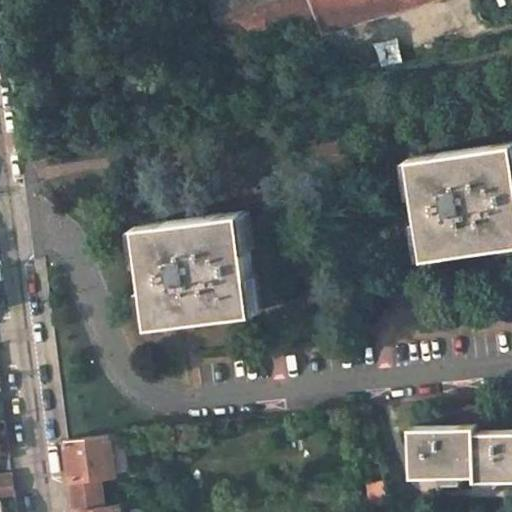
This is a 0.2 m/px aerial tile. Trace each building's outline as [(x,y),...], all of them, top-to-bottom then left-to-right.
[(212,0),(224,40),(318,12),(324,32),(433,0),(212,0)] [(486,248),(511,244),(511,143),(418,156),(425,204),(432,255),(486,248)] [(249,211),(144,224),(157,323),(187,320),(262,310),(249,211)] [(511,429),(481,432),(481,424),(451,426),(418,429),(421,476),(484,473),(484,480),(511,478),(511,429)] [(116,435),(68,440),(74,480),(102,476),(121,474),(116,435)] [(0,496),(16,494),(13,475),(0,476),(0,496)] [(76,495),(104,491),(102,476),(74,480),(76,495)] [(375,506),(393,502),(387,481),(372,486),(375,506)] [(106,508),(104,491),(76,495),(78,511),(106,508)]
